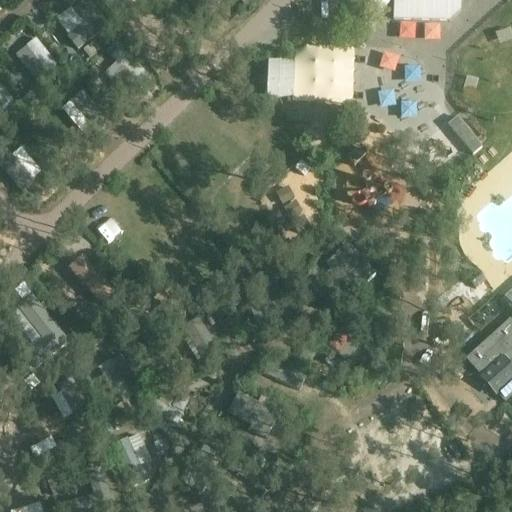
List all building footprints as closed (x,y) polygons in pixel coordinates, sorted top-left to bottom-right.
[(87,0),(86,0),(74,11),(84,24),(67,38),(78,52),(109,27),(87,0)] [(217,10),(207,0),(190,0),(208,18),(217,10)] [(393,0),(393,21),(448,23),(460,12),(460,0),(393,0)] [(26,47),(27,47),(47,73),(57,65),(36,39),(26,47)] [(85,50),(92,59),(101,52),(94,43),(85,50)] [(111,57),(117,63),(137,84),(142,89),(152,80),(122,47),(111,57)] [(511,73),(495,53),(476,69),(503,101),(511,92),(511,73)] [(17,109),(0,86),(0,106),(7,116),(17,109)] [(287,123),(311,124),(312,100),(288,99),(287,123)] [(457,119),(448,126),(473,157),(482,149),(457,119)] [(238,134),(257,146),(265,134),(246,122),(238,134)] [(345,207),(383,173),(360,149),(323,183),(345,207)] [(301,162),(295,170),(298,172),(304,177),(310,170),(304,164),(301,162)] [(277,195),(283,206),(293,200),(287,189),(277,195)] [(179,202),(169,209),(178,221),(188,214),(179,202)] [(295,203),(285,209),(291,220),(301,214),(295,203)] [(277,213),(267,219),(273,230),(283,224),(277,213)] [(303,218),(293,224),(298,235),(309,229),(303,218)] [(279,246),(282,251),(292,246),(288,240),(279,246)] [(372,277),(354,260),(343,249),(335,257),(345,267),(354,277),(360,282),(363,286),(372,277)] [(116,293),(83,258),(69,272),(102,307),(116,293)] [(272,317),(285,312),(271,275),(250,283),(253,292),(261,288),(272,317)] [(511,308),(511,318),(466,360),(474,370),(482,379),(482,378),(498,395),(497,395),(505,404),(511,398),(511,288),(502,297),(511,308)] [(70,343),(33,297),(18,309),(37,333),(33,337),(38,344),(24,355),(36,370),(70,343)] [(164,303),(157,313),(167,320),(174,310),(164,303)] [(155,316),(148,326),(158,333),(165,323),(155,316)] [(194,337),(207,357),(217,351),(199,321),(185,329),(190,339),(194,337)] [(145,329),(138,339),(148,346),(155,336),(145,329)] [(82,343),(89,354),(97,349),(91,338),(82,343)] [(115,368),(108,373),(115,385),(123,380),(134,396),(144,390),(122,357),(112,363),(115,368)] [(178,426),(184,415),(170,408),(173,401),(158,393),(155,400),(148,396),(143,407),(178,426)] [(251,416),(272,427),(278,416),(239,395),(230,413),(248,423),(251,416)] [(442,435),(428,443),(434,452),(447,443),(442,435)] [(204,447),(179,482),(191,491),(192,490),(193,488),(202,494),(213,478),(204,472),(216,455),(204,447)] [(94,498),(60,507),(61,511),(113,511),(102,468),(87,472),(92,493),(94,498)]
